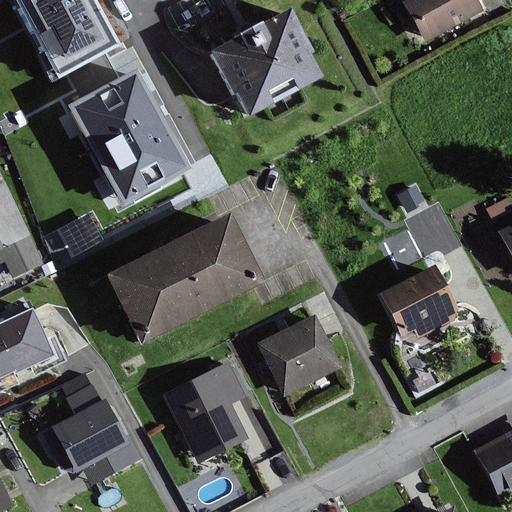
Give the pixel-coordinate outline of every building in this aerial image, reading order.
[(118,45),(93,0),(19,0),(60,75),(118,45)] [(410,0),(407,2),(427,39),(482,10),(476,0),(410,0)] [(240,88),(252,112),(321,75),(309,51),(313,49),(292,10),(214,51),(235,90),(240,88)] [(189,167),(136,72),(73,107),(125,202),(189,167)] [(6,185),(0,187),(0,260),(7,258),(15,275),(41,263),(6,185)] [(422,200),(414,187),(399,195),(408,212),(417,207),(416,204),(422,200)] [(61,225),(73,251),(102,237),(90,211),(61,225)] [(113,274),(145,340),(260,285),(228,218),(113,274)] [(511,225),(502,230),(511,250),(511,225)] [(435,267),(383,293),(403,333),(416,327),(420,335),(459,315),(435,267)] [(52,354),(31,309),(0,323),(0,378),(7,375),(52,354)] [(316,317),(261,343),(285,392),(340,365),(316,317)] [(246,395),(231,363),(167,394),(200,461),(247,438),(230,403),(246,395)] [(63,468),(74,472),(83,467),(92,483),(140,457),(129,435),(126,437),(106,399),(101,402),(92,385),(68,397),(77,415),(44,433),(63,468)] [(511,431),(476,451),(502,498),(511,492),(511,431)] [(0,511),(11,506),(0,483),(0,511)]
